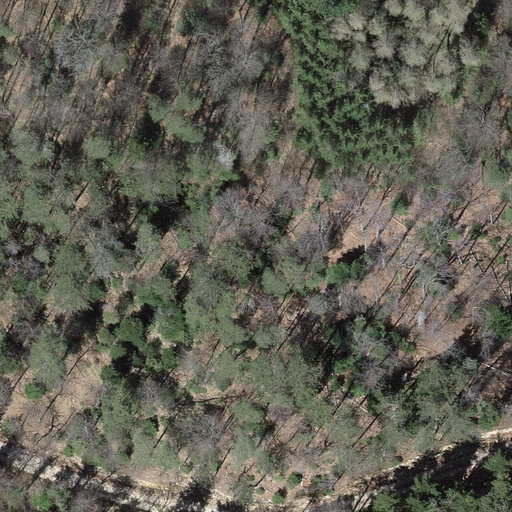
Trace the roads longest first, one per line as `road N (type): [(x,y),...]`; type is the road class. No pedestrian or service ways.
road 1 (track): [(511,447),(318,511)]
road 2 (track): [(192,511),(0,454)]
